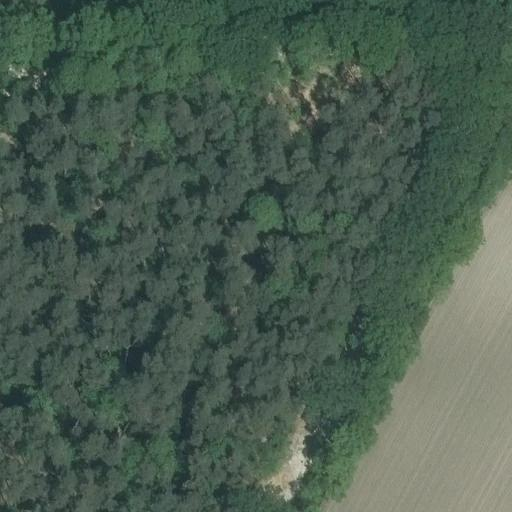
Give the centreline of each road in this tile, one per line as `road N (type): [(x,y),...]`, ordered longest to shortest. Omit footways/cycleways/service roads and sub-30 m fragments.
road 1 (track): [(0,82),(81,88),(316,38),(511,28)]
road 2 (track): [(511,81),(281,511)]
